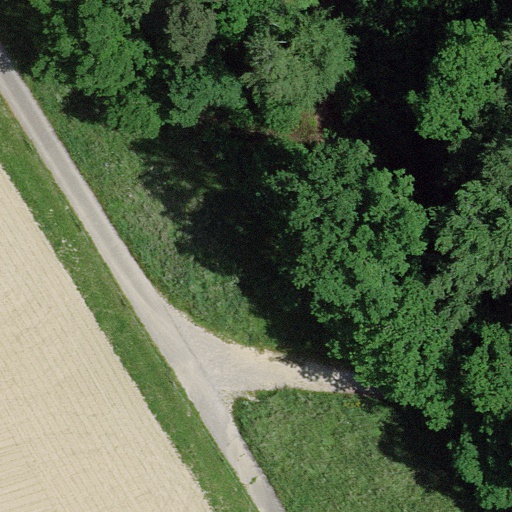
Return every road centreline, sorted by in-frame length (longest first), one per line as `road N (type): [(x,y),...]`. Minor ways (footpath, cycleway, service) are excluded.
road 1 (track): [(0,64),(202,389)]
road 2 (track): [(202,389),(511,423)]
road 3 (track): [(202,389),(259,511)]
